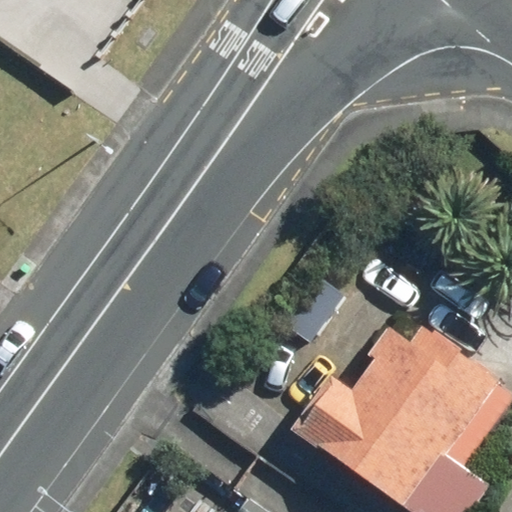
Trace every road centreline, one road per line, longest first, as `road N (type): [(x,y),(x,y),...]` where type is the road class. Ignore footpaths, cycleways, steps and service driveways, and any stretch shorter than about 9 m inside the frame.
road 1 (secondary): [(0,453),(265,86)]
road 2 (secondary): [(384,0),(340,54),(265,86)]
